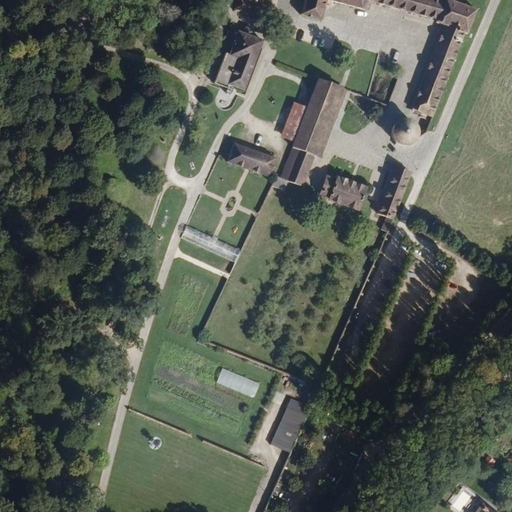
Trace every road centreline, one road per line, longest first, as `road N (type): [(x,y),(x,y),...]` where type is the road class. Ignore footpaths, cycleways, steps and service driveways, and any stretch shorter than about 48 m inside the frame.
road 1 (unclassified): [(336,511),(511,321)]
road 2 (unknown): [(376,368),(428,248)]
